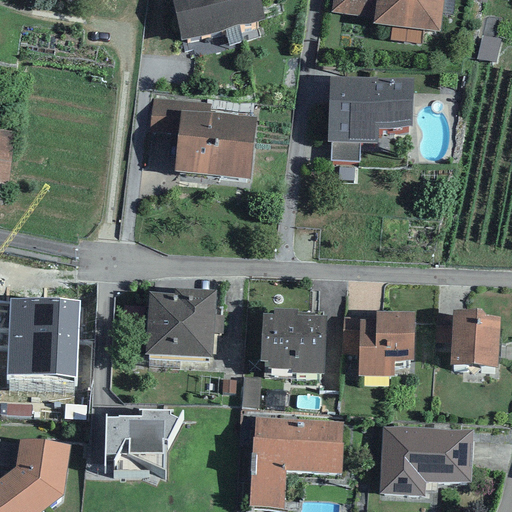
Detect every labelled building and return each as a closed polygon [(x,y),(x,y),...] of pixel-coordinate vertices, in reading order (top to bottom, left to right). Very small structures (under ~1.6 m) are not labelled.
[(258,0),(170,0),(182,47),(265,27),(258,0)] [(332,0),(330,15),(375,20),(374,28),(440,36),(444,0),(332,0)] [(377,82),(330,81),(328,145),(377,147),(377,133),(412,134),(413,85),(377,84),(377,82)] [(256,122),(181,115),(175,177),(251,184),(256,122)] [(14,135),(0,133),(0,189),(8,191),(14,135)] [(20,274),(0,273),(0,340),(31,343),(31,348),(66,350),(69,300),(18,296),(20,274)] [(174,300),(149,299),(146,363),(211,366),(213,338),(224,338),(224,321),(215,320),(216,297),(174,295),(174,300)] [(274,320),(263,320),(260,369),(269,369),(268,375),(291,377),(291,380),(323,381),(327,322),(296,321),(297,316),(274,314),(274,320)] [(412,367),(414,319),(376,317),(375,325),(361,325),(358,380),(393,382),(394,366),(412,367)] [(481,317),(453,317),(450,371),(497,374),(501,325),(486,323),(481,317)] [(249,390),(249,416),(261,416),(261,390),(249,390)] [(104,462),(117,462),(113,467),(114,476),(148,477),(145,468),(166,477),(167,447),(168,447),(179,425),(170,421),(170,417),(141,416),(141,423),(118,423),(118,424),(105,423),(104,462)] [(344,425),(255,420),(249,510),(277,511),(283,511),(285,476),(341,479),(344,425)] [(473,434),(383,430),(380,498),(424,500),(425,486),(470,488),(473,434)] [(68,450),(19,445),(16,472),(0,484),(0,511),(46,511),(63,500),(68,450)]
